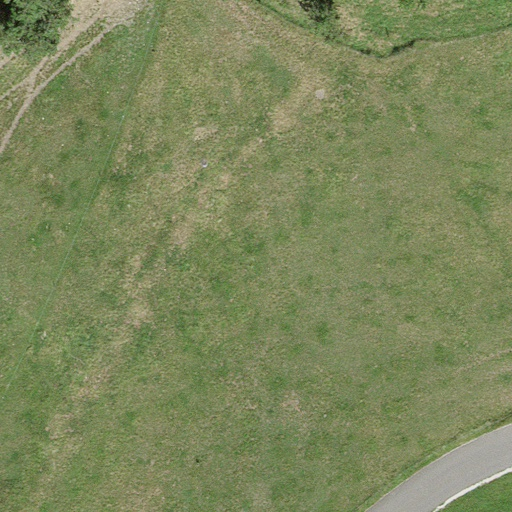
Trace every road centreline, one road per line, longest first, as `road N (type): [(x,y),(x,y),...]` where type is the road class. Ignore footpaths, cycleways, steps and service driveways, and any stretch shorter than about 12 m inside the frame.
road 1 (track): [(0,506),(82,371),(285,82),(222,0)]
road 2 (unclassified): [(511,447),(428,477),(384,511)]
